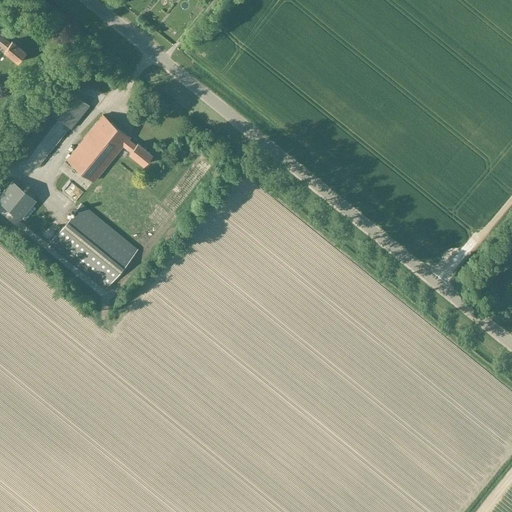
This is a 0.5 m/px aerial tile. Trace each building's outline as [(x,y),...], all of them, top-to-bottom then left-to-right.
[(0,31),(0,45),(5,49),(4,51),(18,62),(26,52),(12,41),(10,43),(3,36),(4,34),(0,31)] [(89,104),(67,86),(48,109),(70,128),(89,104)] [(103,115),(67,159),(94,181),(123,145),(130,152),(129,153),(143,164),(152,154),(138,143),(136,145),(128,139),(130,137),(103,115)] [(51,131),(61,141),(69,134),(60,124),(51,131)] [(13,178),(0,192),(0,199),(21,217),(37,199),(13,178)] [(65,191),(76,200),(81,193),(70,185),(65,191)] [(106,288),(138,248),(82,202),(49,242),(106,288)]
